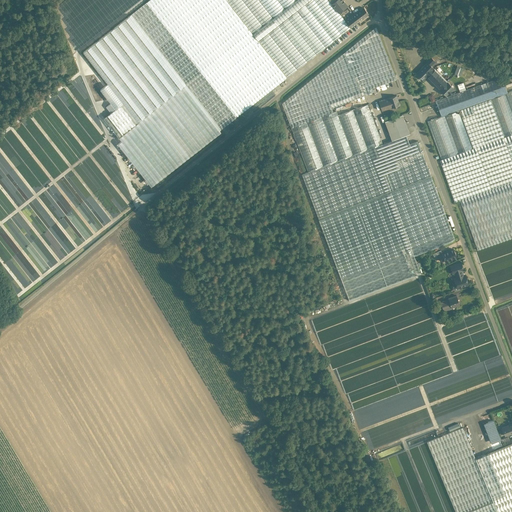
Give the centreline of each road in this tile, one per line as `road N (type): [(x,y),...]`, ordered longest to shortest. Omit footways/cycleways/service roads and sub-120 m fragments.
road 1 (unclassified): [(378,14),(0,324)]
road 2 (unclassified): [(378,14),(511,366)]
road 3 (track): [(324,511),(139,206)]
road 4 (track): [(433,511),(403,439),(437,426),(422,387)]
road 5 (track): [(511,83),(383,29)]
